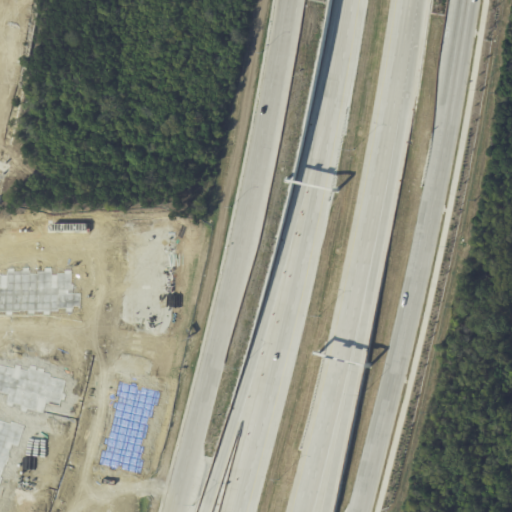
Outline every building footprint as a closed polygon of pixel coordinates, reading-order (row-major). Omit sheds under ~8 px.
[(146,325),(160,326),(160,319),(162,319),(162,318),(165,318),(165,311),(163,311),(163,304),(165,304),(166,282),(164,282),(164,274),(168,274),(168,267),(166,267),(166,259),(169,259),(169,251),(167,251),(167,243),(164,243),(164,235),(167,235),(168,230),(163,230),(163,221),(150,221),(150,235),(145,234),(145,229),(141,229),(140,231),(125,230),(125,237),(128,238),(128,245),(129,245),(129,250),(126,250),(126,251),(122,251),(122,258),(124,258),(124,265),(127,265),(127,271),(124,271),(124,274),(122,274),(121,280),(124,280),(124,281),(125,281),(125,288),(122,288),(122,295),(129,295),(128,301),(127,301),(126,308),(123,308),(123,315),(126,315),(126,316),(136,316),(136,318),(143,318),(143,313),(146,314),(146,325)] [(0,312),(15,312),(15,310),(23,310),(23,314),(30,314),(30,311),(38,311),(38,314),(46,314),(46,312),(54,312),(54,309),(62,309),(62,312),(67,312),(67,307),(75,307),(75,294),(62,294),(62,289),(67,289),(67,285),(65,285),(65,269),(58,269),(58,272),(51,272),(51,274),(46,274),(46,270),(45,270),(45,267),(38,267),(38,269),(31,269),(31,272),(25,272),(25,270),(21,270),(21,267),(16,267),(16,270),(14,270),(14,271),(8,271),(8,268),(1,268),(1,275),(0,275),(0,312)] [(117,356),(115,370),(143,375),(145,361),(117,356)] [(0,364),(0,392),(4,393),(2,402),(17,405),(16,407),(40,412),(42,402),(55,405),(57,398),(61,399),(62,394),(60,393),(63,380),(46,376),(46,374),(39,372),(40,369),(34,367),(34,370),(31,370),(32,366),(26,365),(26,368),(23,367),(23,370),(16,368),(17,365),(10,363),(9,366),(0,364)] [(92,462),(117,468),(118,465),(121,465),(121,468),(141,473),(144,460),(140,459),(142,447),(140,447),(143,437),(144,437),(149,416),(150,417),(153,404),(157,405),(160,391),(138,386),(138,388),(136,388),(136,385),(134,385),(135,383),(128,381),(128,383),(115,380),(112,396),(115,397),(114,402),(111,401),(110,407),(112,408),(111,416),(112,416),(109,430),(108,429),(106,437),(103,437),(102,444),(104,445),(103,449),(100,449),(98,456),(94,455),(92,462)] [(0,466),(7,443),(13,445),(19,426),(8,422),(8,424),(0,421),(0,466)]
